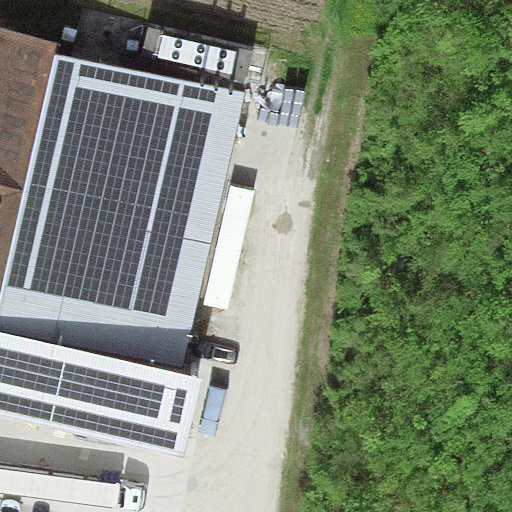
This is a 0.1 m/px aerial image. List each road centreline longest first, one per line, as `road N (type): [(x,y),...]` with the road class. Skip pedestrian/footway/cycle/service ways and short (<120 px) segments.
road 1 (track): [(241,506),(293,84),(0,1)]
road 2 (track): [(0,461),(241,506)]
